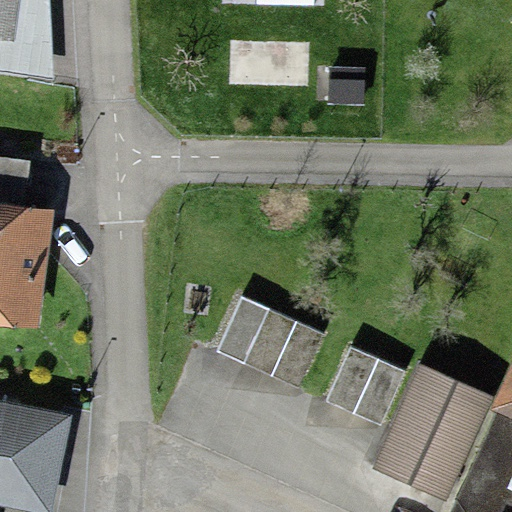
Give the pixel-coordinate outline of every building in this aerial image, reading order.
[(0,0),(0,9),(23,13),(25,0),(0,0)] [(0,305),(29,311),(47,216),(0,207),(0,305)] [(411,455),(476,482),(502,420),(436,393),(411,455)] [(511,423),(511,395),(502,420),(511,423)] [(0,511),(8,511),(29,416),(0,409),(0,511)] [(464,511),(511,511),(511,423),(502,420),(476,482),(464,511)]
